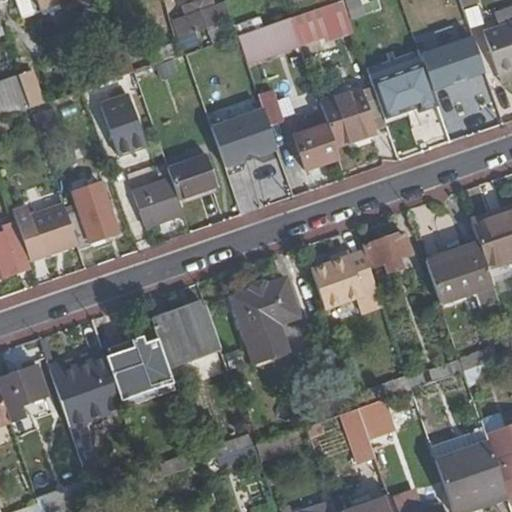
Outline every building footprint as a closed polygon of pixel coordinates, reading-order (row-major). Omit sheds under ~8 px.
[(20,0),(27,18),(45,11),(40,0),(20,0)] [(40,0),(45,11),(65,5),(63,0),(40,0)] [(175,21),(185,50),(200,45),(195,31),(206,27),(218,23),(232,18),(227,3),(203,11),(199,0),(184,6),(187,16),(175,21)] [(459,0),(464,12),(479,7),(476,0),(459,0)] [(304,40),(349,25),(342,6),(298,21),(304,40)] [(499,27),(511,23),(507,11),(495,15),(499,27)] [(262,17),(236,26),(236,27),(239,37),(266,27),(262,17)] [(291,19),(266,27),(239,37),(249,63),(301,46),(291,19)] [(119,26),(127,48),(140,44),(132,22),(119,26)] [(511,72),(511,22),(511,23),(499,27),(482,33),(498,78),(511,72)] [(212,46),(219,44),(239,37),(236,27),(223,32),(221,32),(221,31),(218,23),(206,27),(212,46)] [(351,32),(349,25),(304,40),(307,48),(351,32)] [(482,72),(470,38),(421,56),(422,70),(430,91),(482,72)] [(199,50),(205,65),(224,59),(219,44),(212,46),(199,50)] [(156,65),(180,57),(176,46),(152,54),(156,65)] [(187,55),(192,70),(205,65),(199,50),(187,55)] [(145,57),(149,68),(156,65),(152,54),(145,57)] [(248,99),(242,81),(247,79),(243,69),(237,71),(239,76),(229,79),(225,68),(208,74),(212,86),(209,87),(217,110),(248,99)] [(422,70),(373,87),(385,124),(435,106),(430,91),(422,70)] [(31,109),(45,104),(33,71),(19,76),(21,81),(31,109)] [(511,82),(511,72),(498,78),(501,86),(511,82)] [(0,119),(31,109),(21,81),(0,88),(0,119)] [(385,124),(373,87),(321,105),(328,124),(336,147),(375,134),(374,132),(387,128),(385,124)] [(260,96),(269,123),(283,118),(274,91),(260,96)] [(127,95),(99,105),(117,155),(145,146),(127,95)] [(307,170),(340,158),(336,147),(328,124),(295,136),(307,170)] [(169,170),(173,180),(180,203),(217,190),(206,157),(169,170)] [(145,228),(184,214),(180,203),(173,180),(134,194),(145,228)] [(80,209),(92,242),(92,244),(118,235),(102,184),(75,194),(80,209)] [(13,211),(30,261),(32,260),(77,245),(67,214),(62,202),(31,213),(28,205),(14,210),(13,211)] [(479,242),(489,269),(511,260),(511,203),(498,209),(500,214),(473,223),(479,242)] [(77,245),(78,247),(92,242),(80,209),(67,214),(77,245)] [(471,218),(473,223),(500,214),(498,209),(471,218)] [(15,264),(22,262),(17,249),(21,248),(13,226),(2,230),(4,235),(0,235),(0,278),(18,272),(15,264)] [(412,254),(405,233),(367,247),(374,267),(385,263),(389,274),(404,269),(400,258),(412,254)] [(427,259),(442,303),(476,292),(481,309),(500,303),(489,269),(479,242),(463,247),(465,254),(443,261),(441,254),(427,259)] [(463,247),(441,254),(443,261),(465,254),(463,247)] [(312,272),(325,311),(365,297),(362,290),(376,286),(366,254),(349,259),(347,255),(330,260),(332,265),(312,272)] [(26,261),(22,262),(15,264),(18,272),(29,268),(26,261)] [(278,323),(299,316),(286,279),(266,286),(260,283),(248,287),(246,292),(231,298),(254,366),(288,353),(278,323)] [(168,366),(221,348),(207,308),(154,326),(159,341),(168,366)] [(123,408),(124,411),(177,393),(168,366),(159,341),(147,345),(144,337),(135,340),(137,348),(106,359),(123,408)] [(461,361),(465,373),(498,362),(493,348),(461,359),(461,361)] [(51,371),(85,469),(99,464),(84,421),(123,408),(106,359),(104,352),(51,371)] [(437,383),(465,373),(461,361),(433,371),(437,383)] [(10,423),(11,424),(26,418),(22,406),(48,397),(38,367),(0,379),(0,393),(10,423)] [(409,379),(413,391),(425,387),(421,375),(409,379)] [(385,401),(413,391),(409,379),(355,398),(359,410),(385,401)] [(0,393),(0,426),(10,423),(0,393)] [(396,433),(385,401),(359,410),(371,442),(396,433)] [(357,466),(376,459),(371,442),(359,410),(340,416),(357,466)] [(511,428),(493,435),(510,484),(511,483),(511,428)] [(202,465),(255,446),(251,435),(198,453),(202,465)] [(255,446),(260,460),(284,452),(279,438),(255,446)] [(436,459),(454,511),(471,511),(474,511),(472,506),(508,493),(505,486),(489,441),(436,459)] [(379,465),(393,461),(389,444),(375,447),(379,465)] [(149,483),(202,465),(198,453),(145,471),(149,483)] [(39,507),(41,511),(66,511),(96,502),(92,489),(39,507)] [(472,506),(474,511),(510,499),(508,493),(472,506)]
